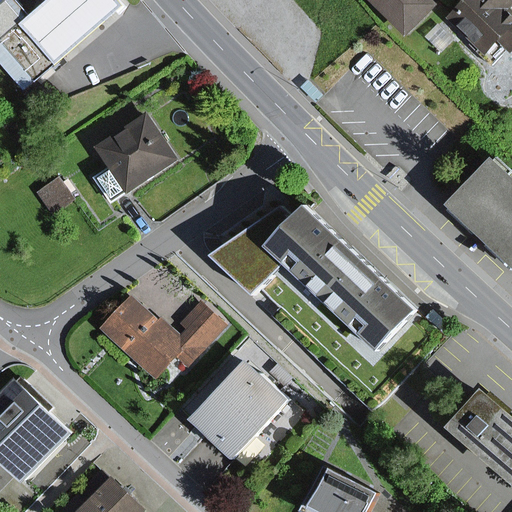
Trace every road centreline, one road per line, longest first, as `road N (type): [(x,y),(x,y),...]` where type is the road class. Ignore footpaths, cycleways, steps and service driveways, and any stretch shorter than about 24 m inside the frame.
road 1 (residential): [(28,339),(306,135)]
road 2 (primary): [(306,135),(511,330)]
road 3 (residential): [(28,339),(211,511)]
road 4 (primary): [(174,0),(306,135)]
